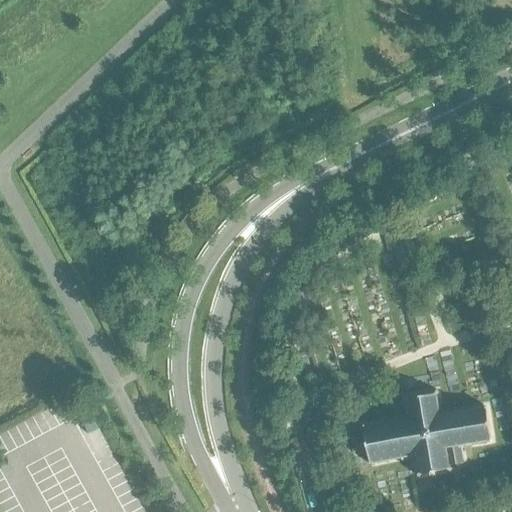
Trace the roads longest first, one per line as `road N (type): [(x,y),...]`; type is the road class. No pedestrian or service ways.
road 1 (tertiary): [(293,194),(258,212),(188,299),(179,346),(183,413),(211,476),(232,496)]
road 2 (tertiary): [(232,496),(214,371),(224,298),(293,194)]
road 3 (tertiary): [(293,194),(511,80)]
